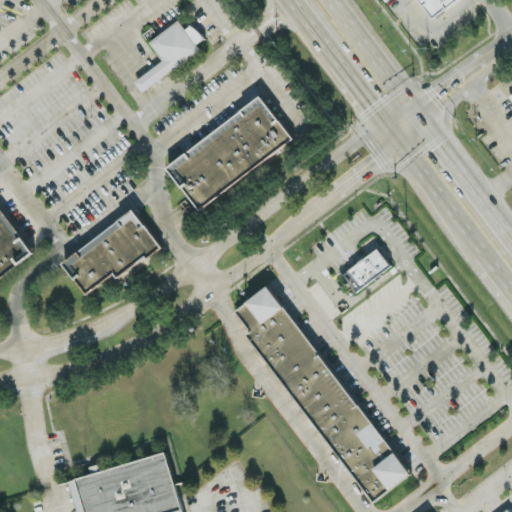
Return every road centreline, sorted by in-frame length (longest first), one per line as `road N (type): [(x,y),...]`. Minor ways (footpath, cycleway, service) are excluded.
road 1 (residential): [(0,383),(61,375),(163,328),(402,146),(416,113)]
road 2 (residential): [(416,113),(382,120),(142,306),(60,343),(0,353)]
road 3 (primary): [(416,113),(331,0)]
road 4 (primary): [(402,146),(484,253)]
